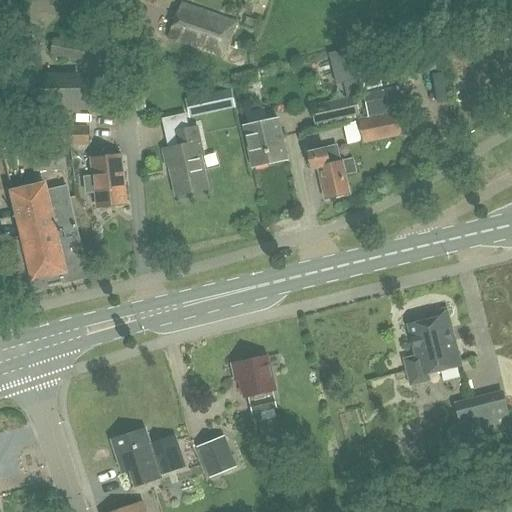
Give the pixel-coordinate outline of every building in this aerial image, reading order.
[(260,14),(264,0),(247,0),(244,8),(260,14)] [(181,3),(169,38),(225,57),(237,22),(181,3)] [(54,38),(50,55),(83,61),(87,45),(54,38)] [(348,47),(329,51),(336,83),(343,81),(347,97),(309,105),(314,122),(359,113),(354,96),(360,94),(348,47)] [(439,49),(389,60),(393,81),(444,69),(439,49)] [(485,59),(484,51),(457,52),(457,61),(485,59)] [(365,92),(382,89),(380,79),(388,77),(384,60),(357,66),(363,93),(365,92)] [(445,70),(436,71),(442,105),(450,103),(445,70)] [(80,83),(48,84),(49,113),(81,112),(81,110),(81,104),(101,103),(121,102),(120,80),(80,81),(80,83)] [(363,143),(400,135),(395,113),(394,113),(393,112),(401,110),(396,87),(382,89),(365,92),(369,118),(358,120),(363,143)] [(185,99),(189,117),(234,107),(230,89),(185,99)] [(186,114),(162,119),(166,135),(169,149),(163,150),(167,168),(170,167),(176,197),(209,189),(201,156),(204,155),(197,127),(189,129),(186,114)] [(244,127),(253,168),(287,160),(278,119),(244,127)] [(90,146),(89,126),(48,128),(48,148),(90,146)] [(66,147),(48,148),(48,146),(33,147),(34,171),(67,170),(66,147)] [(308,153),(311,170),(320,168),(327,199),(348,194),(344,175),(356,173),(353,160),(341,163),(341,162),(340,162),(336,146),(308,153)] [(99,208),(101,207),(104,209),(111,209),(113,206),(126,204),(123,173),(122,173),(120,157),(95,160),(97,177),(85,178),(87,193),(97,192),(99,208)] [(38,190),(12,196),(22,238),(14,241),(21,269),(24,283),(27,292),(89,277),(69,199),(66,187),(39,194),(38,190)] [(410,325),(418,357),(406,360),(412,385),(430,380),(428,374),(462,366),(447,310),(429,314),(431,320),(410,325)] [(240,380),(244,398),(250,396),(254,412),(275,407),(271,391),(275,390),(267,357),(232,365),(236,381),(240,380)] [(511,423),(505,396),(456,408),(464,439),(511,427),(511,423)] [(144,430),(113,440),(122,466),(130,464),(137,486),(160,478),(159,475),(184,467),(174,437),(149,445),(144,430)] [(224,437),(198,447),(211,480),(236,470),(224,437)] [(147,511),(144,501),(110,511),(147,511)]
